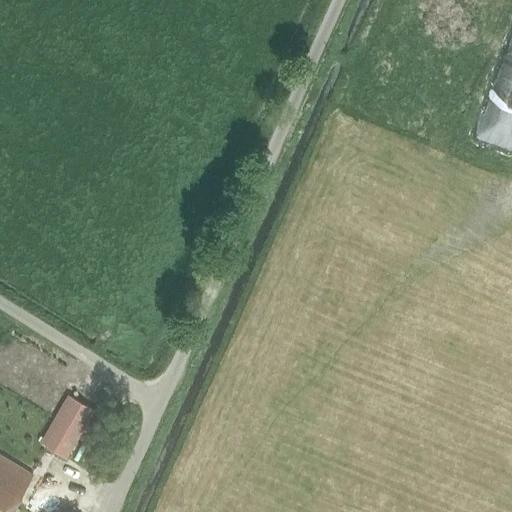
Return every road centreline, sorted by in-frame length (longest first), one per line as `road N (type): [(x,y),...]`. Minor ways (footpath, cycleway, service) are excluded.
road 1 (unclassified): [(161,399),(338,0)]
road 2 (unclassified): [(161,399),(0,297)]
road 3 (unclassified): [(109,511),(161,399)]
